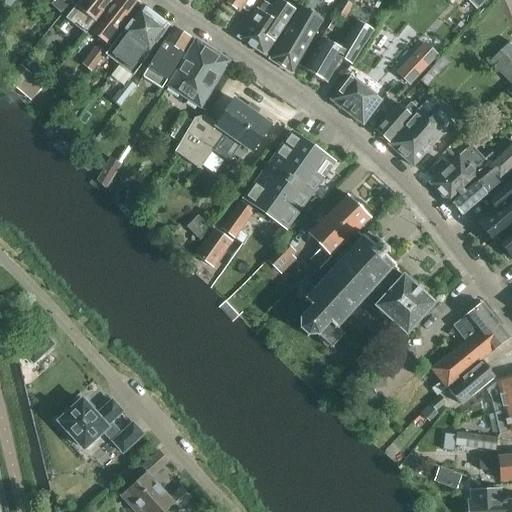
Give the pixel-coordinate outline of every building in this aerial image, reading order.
[(0,0),(0,13),(2,16),(17,0),(0,0)] [(61,14),(74,0),(52,0),(54,2),(51,5),(61,14)] [(81,0),(66,18),(86,35),(96,22),(113,0),(81,0)] [(100,62),(106,55),(111,48),(108,45),(140,3),(135,0),(116,0),(91,32),(101,40),(82,65),(93,73),(101,63),(100,62)] [(225,0),(224,2),(240,12),(247,0),(225,0)] [(295,10),(280,0),(276,0),(272,6),(264,1),(258,11),(257,9),(239,37),(237,36),(236,37),(267,57),(268,56),(266,54),(295,10)] [(345,20),(353,6),(344,0),(341,0),(334,12),(345,20)] [(467,0),(477,9),(486,0),(467,0)] [(111,48),(106,55),(119,65),(156,17),(142,6),(120,34),(121,34),(111,48)] [(292,73),(323,19),(301,6),(271,60),(292,73)] [(156,17),(119,65),(133,76),(170,28),(156,17)] [(352,65),(375,31),(362,23),(357,32),(351,28),(340,48),(323,37),(304,70),(327,83),(341,59),(352,65)] [(162,90),(192,40),(173,27),(142,77),(162,90)] [(201,110),(230,62),(196,39),(167,88),(201,110)] [(511,85),(511,84),(511,42),(511,41),(489,62),(511,85)] [(425,43),(397,73),(410,85),(438,56),(425,43)] [(30,101),(44,84),(20,64),(7,81),(30,101)] [(364,126),(382,101),(349,76),(331,101),(364,126)] [(119,107),(134,87),(128,82),(120,92),(119,91),(111,101),(119,107)] [(193,122),(180,143),(175,152),(200,169),(224,135),(251,154),(271,125),(234,99),(216,125),(204,116),(195,119),(193,122)] [(412,116),(389,143),(388,145),(413,167),(414,167),(424,155),(428,159),(441,144),(438,141),(454,124),(437,109),(427,100),(418,110),(417,110),(412,116)] [(389,143),(412,116),(398,104),(375,130),(389,143)] [(180,143),(193,122),(183,116),(171,137),(180,143)] [(288,229),(337,161),(293,130),(245,198),(288,229)] [(485,174),(452,204),(462,216),(468,211),(467,210),(502,181),(511,171),(511,141),(485,166),(481,170),(485,174)] [(481,170),(485,166),(479,159),(475,162),(473,160),(468,164),(460,155),(429,183),(450,206),(452,204),(485,174),(481,170)] [(107,189),(122,164),(110,158),(97,180),(107,189)] [(511,176),(492,193),(499,202),(475,222),(480,228),(477,231),(484,240),(487,238),(491,242),(511,225),(511,176)] [(324,266),(331,258),(372,218),(349,195),(308,235),(322,248),(314,256),(324,266)] [(255,211),(244,202),(223,230),(235,238),(255,211)] [(210,229),(197,217),(186,228),(200,241),(210,229)] [(511,225),(491,242),(493,244),(496,242),(498,245),(495,247),(503,257),(506,254),(511,260),(511,259),(511,225)] [(213,268),(233,242),(215,229),(195,256),(213,268)] [(365,298),(395,267),(396,266),(384,255),(388,251),(368,232),(365,236),(363,235),(361,237),(362,238),(305,301),(311,306),(300,319),(300,329),(308,337),(319,336),(331,347),(343,334),(337,329),(365,298)] [(295,253),(285,244),(268,262),(280,274),(295,260),(292,257),(295,253)] [(395,267),(365,298),(407,335),(435,304),(404,276),(403,276),(397,271),(398,270),(395,267)] [(315,289),(307,282),(299,290),(306,298),(315,289)] [(437,397),(440,394),(446,389),(509,338),(483,304),(453,326),(465,341),(430,370),(440,382),(431,390),(437,397)] [(461,405),(495,377),(484,362),(449,390),(461,405)] [(347,401),(367,378),(357,370),(337,392),(347,401)] [(495,413),(511,408),(511,375),(496,380),(497,385),(488,393),(491,398),(495,413)] [(440,394),(437,397),(429,404),(436,412),(447,403),(440,394)] [(83,397),(57,421),(84,452),(104,433),(123,454),(145,434),(133,422),(121,432),(112,423),(124,412),(113,399),(97,413),(83,397)] [(511,408),(495,413),(500,434),(509,431),(511,432),(511,408)] [(496,451),(498,439),(457,433),(454,445),(496,451)] [(170,498),(151,478),(169,462),(159,451),(141,467),(146,473),(120,497),(133,511),(140,511),(165,511),(174,504),(179,509),(192,498),(182,487),(170,498)] [(511,480),(511,455),(474,458),(476,471),(499,468),(500,482),(511,480)] [(511,511),(511,500),(499,501),(499,490),(469,491),(470,503),(466,503),(466,511),(511,511)]
